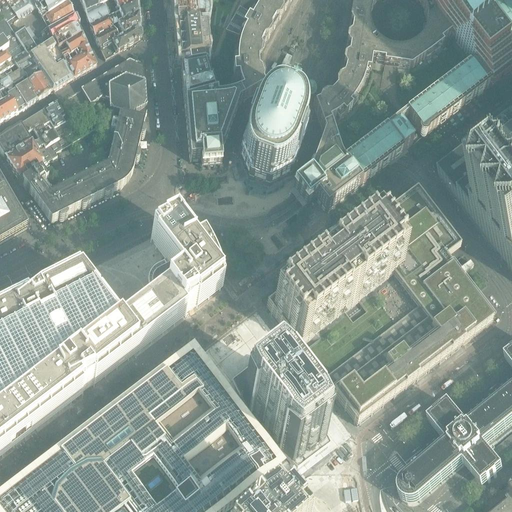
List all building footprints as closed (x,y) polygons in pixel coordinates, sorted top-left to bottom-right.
[(7,4),(3,0),(0,0),(0,16),(3,22),(4,21),(7,25),(16,18),(11,11),(7,4)] [(66,0),(17,0),(21,5),(11,11),(16,18),(18,22),(36,11),(42,21),(44,19),(68,4),(66,0)] [(138,17),(137,6),(136,0),(91,0),(81,5),(85,17),(89,29),(94,40),(138,17)] [(173,0),(174,2),(175,7),(175,8),(174,8),(176,27),(177,27),(178,41),(178,48),(180,62),(184,62),(184,68),(185,68),(204,64),(207,64),(206,58),(208,58),(202,0),(173,0)] [(279,21),(291,0),(263,0),(264,0),(259,9),(279,21)] [(420,0),(353,0),(346,49),(343,66),(342,75),(341,78),(339,82),(339,84),(336,89),(332,94),(328,98),(323,102),(321,103),(318,105),(312,107),(314,112),(322,132),(329,128),(330,129),(344,120),(347,118),(368,103),(379,95),(383,70),(396,72),(395,82),(451,39),(431,14),(427,9),(421,1),(420,0)] [(511,0),(448,0),(447,1),(448,3),(440,9),(438,11),(437,9),(436,10),(431,14),(451,39),(473,69),(489,89),(490,90),(499,83),(499,82),(501,80),(502,81),(511,74),(511,73),(511,71),(511,0)] [(433,0),(440,9),(448,3),(447,1),(448,0),(433,0)] [(74,18),(68,4),(44,19),(42,21),(48,32),(74,18)] [(265,44),(279,21),(259,9),(254,18),(238,9),(225,31),(241,39),(241,41),(240,43),(239,45),(239,46),(238,48),(238,50),(237,52),(237,55),(260,59),(261,55),(263,50),(265,44)] [(99,52),(139,30),(138,17),(94,40),(99,52)] [(53,41),(77,26),(74,18),(48,32),(41,36),(42,38),(47,44),(53,41)] [(3,22),(0,24),(0,39),(11,32),(7,25),(4,21),(3,22)] [(57,50),(82,36),(77,26),(53,41),(57,48),(56,48),(57,50)] [(33,41),(26,30),(15,38),(20,44),(27,54),(40,46),(38,41),(36,39),(33,41)] [(105,63),(140,42),(140,39),(139,30),(99,52),(105,63)] [(0,55),(20,44),(15,38),(11,32),(0,39),(0,55)] [(74,54),(86,47),(82,36),(57,50),(63,60),(74,54)] [(72,76),(63,60),(57,50),(56,48),(57,48),(53,41),(47,44),(42,38),(38,41),(40,46),(27,54),(54,93),(65,86),(74,81),(72,76)] [(0,69),(12,63),(27,54),(20,44),(0,55),(0,69)] [(90,55),(86,47),(74,54),(76,60),(81,57),(82,59),(90,55)] [(54,93),(27,54),(12,63),(15,67),(16,70),(18,72),(32,96),(31,96),(36,104),(54,93)] [(81,77),(73,61),(76,60),(74,54),(63,60),(72,76),(74,81),(81,77)] [(96,68),(90,55),(82,59),(89,72),(96,68)] [(259,67),(260,61),(260,59),(237,55),(236,57),(236,58),(236,60),(236,62),(236,64),(236,66),(236,70),(232,70),(232,73),(232,75),(233,78),(233,81),(233,83),(234,85),(235,87),(235,88),(236,90),(236,92),(237,93),(238,95),(234,97),(238,106),(239,106),(244,103),(244,102),(251,98),(252,99),(253,98),(253,97),(260,93),(261,93),(266,90),(263,85),(261,79),(260,73),(259,67)] [(89,72),(82,59),(81,57),(76,60),(73,61),(81,77),(89,72)] [(146,113),(143,69),(138,67),(140,64),(137,63),(134,62),(133,64),(129,62),(105,77),(109,103),(109,112),(110,122),(120,124),(121,120),(137,123),(136,120),(146,113)] [(0,83),(6,80),(3,75),(15,67),(12,63),(0,69),(0,83)] [(216,96),(211,80),(209,81),(204,64),(185,68),(184,68),(184,69),(181,70),(182,83),(181,83),(182,89),(182,92),(183,92),(184,102),(184,104),(216,96)] [(489,89),(473,69),(406,120),(422,140),(435,130),(462,109),(477,98),(489,89)] [(32,96),(18,72),(6,80),(11,87),(18,99),(26,111),(36,104),(31,96),(32,96)] [(105,77),(101,79),(80,91),(90,107),(101,100),(109,103),(105,77)] [(0,93),(1,93),(11,87),(6,80),(0,83),(0,93)] [(317,90),(317,89),(317,87),(316,85),(315,83),(313,82),(310,81),(308,82),(306,83),(305,85),(304,87),(304,90),(305,92),(306,94),(308,96),(310,97),(312,96),(314,95),(315,94),(316,92),(317,90)] [(0,107),(8,102),(12,108),(16,106),(14,102),(18,99),(11,87),(1,93),(0,93),(0,107)] [(222,151),(238,107),(239,106),(238,106),(234,97),(230,98),(226,99),(224,100),(221,100),(219,100),(217,100),(216,96),(184,104),(185,114),(189,164),(200,162),(201,170),(221,168),(220,162),(219,150),(222,151)] [(26,111),(18,99),(14,102),(16,106),(12,108),(17,116),(26,111)] [(0,126),(17,116),(12,108),(8,102),(0,107),(0,126)] [(301,146),(305,135),(306,133),(305,131),(301,122),(302,122),(301,121),(297,112),(297,110),(292,109),(281,105),(281,104),(276,103),(274,104),(266,108),(265,109),(257,113),(254,114),(254,116),(254,117),(250,128),(249,128),(249,130),(245,141),(244,144),(240,155),(239,157),(240,159),(244,168),(243,168),(244,169),(248,178),(247,178),(248,180),(253,182),(253,181),(259,183),(264,185),(264,186),(269,187),(271,186),(279,182),(280,181),(288,177),(291,176),(291,174),(291,173),(295,162),(296,160),(300,149),(301,146)] [(64,119),(57,106),(40,116),(47,125),(48,125),(52,129),(55,133),(67,124),(64,119)] [(55,133),(52,129),(48,125),(47,125),(40,116),(21,128),(26,136),(32,133),(38,143),(39,143),(55,133)] [(121,190),(123,189),(125,187),(127,185),(129,182),(130,180),(132,177),(132,174),(144,125),(137,123),(121,120),(120,124),(110,170),(108,171),(72,190),(49,201),(40,188),(48,183),(40,173),(33,178),(32,177),(21,185),(43,216),(51,226),(59,221),(119,192),(121,190)] [(511,122),(469,156),(497,191),(511,209),(511,210),(511,122)] [(54,156),(69,147),(64,140),(72,135),(76,132),(70,123),(67,124),(55,133),(39,143),(38,143),(34,146),(30,146),(5,162),(21,185),(32,177),(43,170),(44,171),(48,168),(46,164),(52,160),(52,161),(56,159),(54,156)] [(34,146),(38,143),(32,133),(26,136),(21,128),(20,128),(21,128),(0,141),(0,154),(5,162),(30,146),(34,146)] [(345,199),(360,188),(345,169),(343,166),(342,165),(341,163),(340,162),(339,159),(339,157),(338,156),(338,154),(337,153),(337,151),(330,129),(329,128),(322,132),(324,138),(313,166),(312,166),(311,167),(310,168),(308,173),(308,174),(308,175),(309,177),(309,178),(293,190),(297,196),(302,202),(305,206),(306,208),(316,201),(326,214),(345,199)] [(400,157),(404,154),(405,153),(407,152),(408,144),(397,130),(394,133),(393,132),(387,135),(378,143),(345,169),(360,188),(391,164),(400,157)] [(497,191),(469,156),(440,179),(468,214),(482,232),(486,237),(489,240),(491,243),(498,252),(511,269),(511,210),(511,209),(497,191)] [(0,183),(0,247),(26,232),(25,230),(27,230),(1,185),(0,183)] [(321,383),(417,309),(426,320),(430,325),(441,316),(419,287),(433,277),(447,266),(441,258),(455,247),(417,198),(401,210),(402,211),(389,220),(387,217),(375,226),(268,308),(269,309),(267,310),(270,315),(270,316),(288,340),(290,339),(298,349),(296,350),(300,355),(321,383)] [(0,460),(53,420),(82,399),(78,394),(91,387),(93,390),(139,355),(159,340),(184,320),(181,315),(194,308),(196,311),(221,292),(219,282),(216,272),(212,263),(207,255),(202,246),(191,252),(174,229),(161,236),(162,237),(152,242),(156,247),(153,249),(165,264),(168,263),(170,266),(165,268),(163,265),(156,269),(153,271),(151,273),(149,277),(148,280),(151,281),(151,284),(151,285),(149,286),(149,287),(149,289),(150,290),(151,291),(153,291),(153,292),(155,294),(153,297),(157,300),(139,314),(118,330),(115,333),(113,331),(116,329),(106,315),(98,305),(95,307),(94,305),(97,303),(77,277),(57,287),(35,298),(37,301),(32,305),(31,306),(25,310),(22,305),(19,306),(0,316),(0,460)] [(453,274),(447,266),(433,277),(419,287),(441,316),(445,313),(451,321),(452,322),(437,334),(407,357),(391,370),(383,376),(381,373),(359,390),(350,378),(335,389),(329,394),(335,401),(337,400),(345,411),(343,412),(354,426),(355,425),(356,427),(358,426),(359,427),(389,404),(436,368),(486,330),(485,329),(490,325),(489,323),(490,322),(453,274)] [(321,383),(329,394),(335,389),(350,378),(426,320),(417,309),(321,383)] [(451,321),(445,313),(441,316),(430,325),(437,334),(452,322),(451,321)] [(426,320),(350,378),(359,390),(381,373),(383,376),(391,370),(407,357),(437,334),(430,325),(426,320)] [(233,511),(279,477),(220,398),(213,389),(188,356),(178,364),(157,379),(0,501),(0,511),(233,511)] [(511,356),(511,358),(505,362),(508,367),(511,371),(511,393),(467,430),(458,419),(452,412),(448,407),(442,413),(439,415),(436,418),(433,420),(428,425),(432,429),(437,436),(446,447),(409,479),(403,484),(401,486),(399,489),(398,492),(398,496),(399,499),(400,502),(401,503),(404,505),(407,507),(410,507),(413,507),(416,507),(419,505),(424,501),(463,467),(473,478),(478,485),(482,489),(487,485),(490,483),(493,480),(496,477),(502,472),(499,468),(494,462),(484,450),(511,427),(511,356)] [(232,383),(232,384),(232,385),(249,419),(252,416),(281,454),(278,456),(296,473),(297,473),(328,449),(329,449),(329,448),(318,426),(315,428),(298,406),(286,391),(289,389),(262,363),(261,363),(260,362),(259,362),(259,363),(258,363),(233,382),(232,383)] [(511,511),(511,492),(508,495),(511,500),(511,499),(511,503),(501,511),(511,511)]
